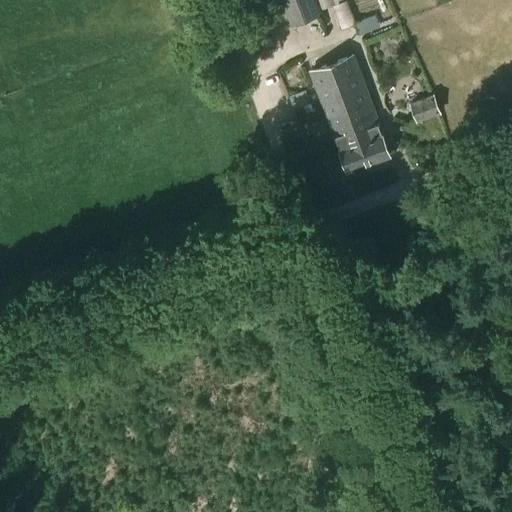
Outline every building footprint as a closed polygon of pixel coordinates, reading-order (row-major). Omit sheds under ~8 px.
[(312,0),(285,0),(294,22),(318,14),(312,0)] [(324,0),(333,27),(359,18),(353,0),(324,0)] [(362,29),(382,24),(379,12),(359,17),(362,29)] [(368,161),(390,153),(354,56),(312,71),(352,177),(371,169),(368,161)] [(418,119),(440,111),(434,96),(412,103),(418,119)]
